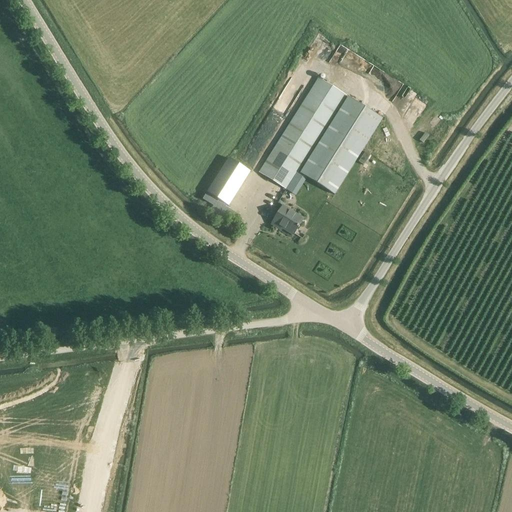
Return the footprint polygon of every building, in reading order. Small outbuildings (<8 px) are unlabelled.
[(369,75),(389,92),(394,86),(374,68),(369,75)] [(287,190),(298,172),(346,96),(318,78),(258,173),(287,190)] [(300,173),(306,177),(334,195),(382,119),(348,97),(300,173)] [(416,142),(423,148),(438,130),(444,135),(452,124),(433,109),(414,133),(420,138),(416,142)] [(229,157),(209,193),(232,206),(252,170),(229,157)] [(294,195),(302,183),(306,177),(300,173),(298,172),(287,190),(294,195)] [(283,205),(272,224),(292,236),(304,218),(283,205)]
